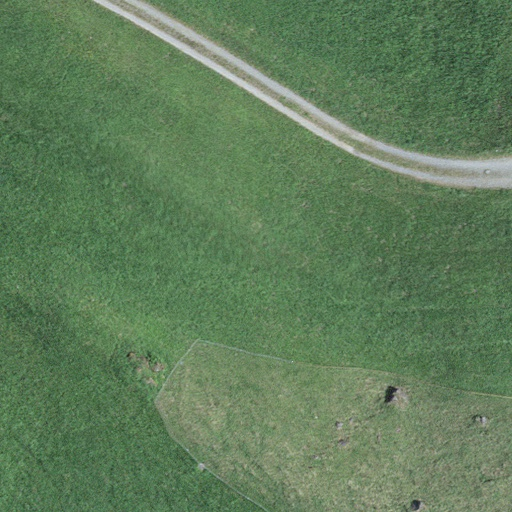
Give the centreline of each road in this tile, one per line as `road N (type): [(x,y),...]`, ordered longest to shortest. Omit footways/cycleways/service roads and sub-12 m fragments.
road 1 (trunk): [(511,104),(0,242)]
road 2 (track): [(511,173),(435,174),(346,140),(117,0)]
